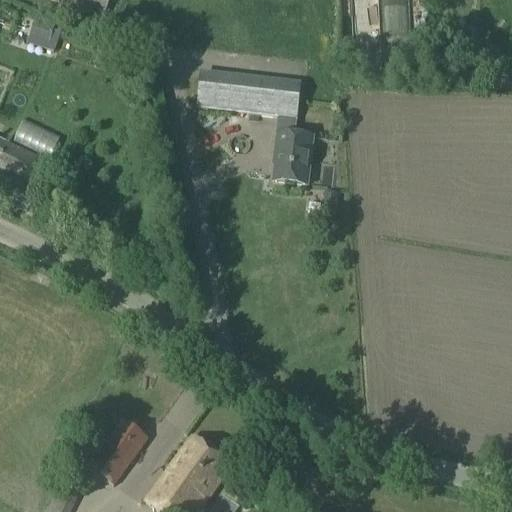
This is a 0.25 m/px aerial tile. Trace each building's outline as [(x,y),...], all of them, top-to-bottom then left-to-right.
[(46,0),(101,21),(109,0),(46,0)] [(31,23),(23,48),(51,57),(59,32),(31,23)] [(491,61),(482,50),(471,59),(481,70),(491,61)] [(200,80),(197,112),(279,122),(277,138),(276,137),(274,159),(276,159),(273,185),(307,189),(312,142),(293,139),(295,124),(296,124),(300,92),(200,80)] [(0,143),(0,173),(37,192),(49,167),(0,143)] [(0,173),(0,202),(26,215),(37,192),(0,173)] [(338,199),(326,198),(324,223),(335,224),(338,199)] [(113,490),(147,443),(121,424),(87,471),(113,490)] [(199,511),(230,469),(192,441),(144,506),(153,511),(199,511)] [(229,489),(222,498),(234,507),(242,497),(229,489)] [(59,490),(48,511),(71,511),(78,499),(59,490)]
